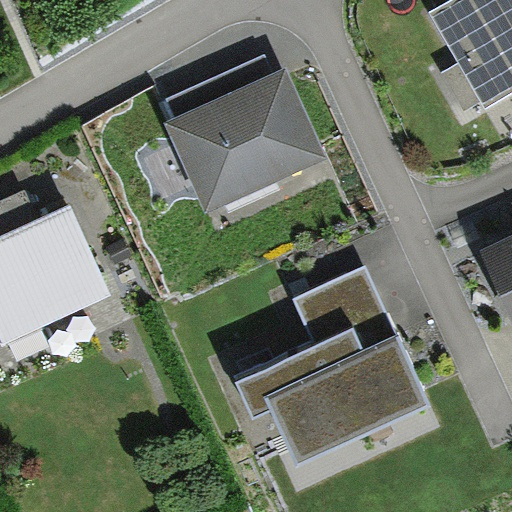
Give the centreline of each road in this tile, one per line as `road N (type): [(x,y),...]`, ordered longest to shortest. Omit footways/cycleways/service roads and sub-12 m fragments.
road 1 (residential): [(0,132),(232,0)]
road 2 (residential): [(308,0),(414,229)]
road 3 (residential): [(414,229),(506,430)]
